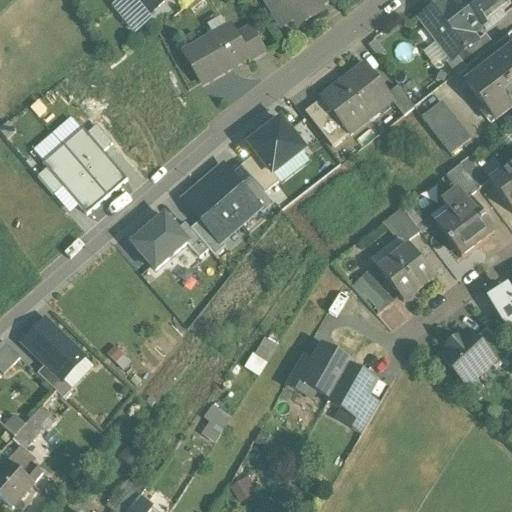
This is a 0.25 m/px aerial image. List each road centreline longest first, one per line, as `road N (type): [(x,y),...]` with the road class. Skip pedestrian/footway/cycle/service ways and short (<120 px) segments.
road 1 (residential): [(0,327),(407,0)]
road 2 (residential): [(404,340),(511,256)]
